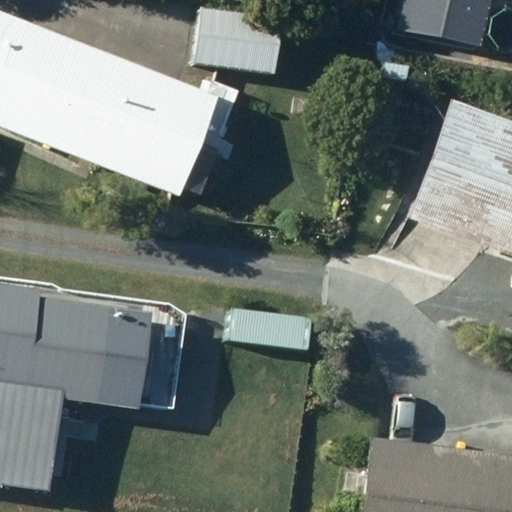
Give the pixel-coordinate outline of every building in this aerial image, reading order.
[(511,0),(433,0),(419,66),(511,86),(511,0)] [(196,11),(187,67),(268,80),(277,23),(196,11)] [(214,103),(0,21),(0,136),(175,204),(214,103)] [(406,233),(511,273),(511,137),(451,115),(406,233)] [(0,490),(9,492),(23,403),(95,414),(97,406),(119,409),(133,320),(35,305),(36,298),(0,292),(0,490)] [(511,511),(511,471),(364,448),(354,511),(511,511)]
